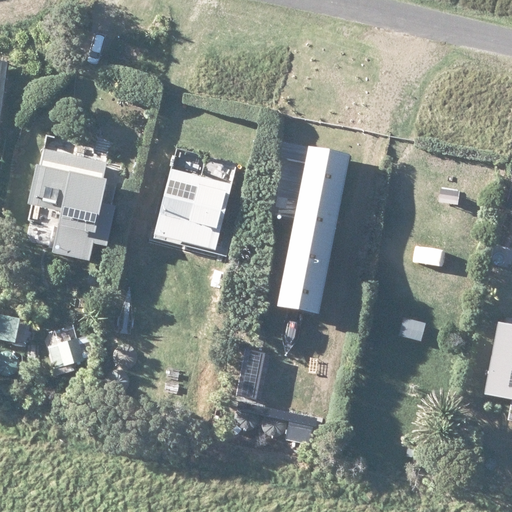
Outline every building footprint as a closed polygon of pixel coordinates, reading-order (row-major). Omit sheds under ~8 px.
[(323,122),(305,121),(304,150),(323,150),(323,122)] [(106,167),(40,149),(24,209),(54,217),(45,252),(81,261),(86,244),(97,247),(107,211),(95,208),(106,167)] [(272,315),(316,324),(349,160),(304,151),(272,315)] [(228,184),(166,169),(150,236),(212,251),(228,184)] [(464,177),(434,173),(432,186),(462,191),(464,177)] [(443,253),(413,245),(409,263),(439,270),(443,253)] [(19,319),(0,315),(0,346),(15,348),(19,319)] [(428,322),(403,316),(398,337),(423,343),(428,322)] [(77,341),(48,349),(56,376),(85,367),(77,341)]
